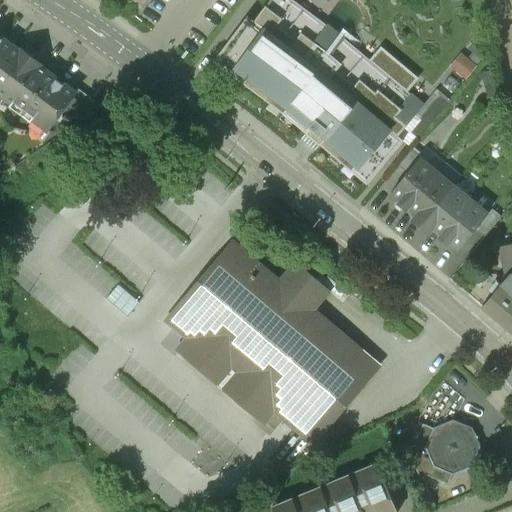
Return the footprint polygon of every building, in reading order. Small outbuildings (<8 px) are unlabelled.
[(288,117),(367,183),(403,141),(398,136),(423,106),(292,0),(270,0),(254,22),(248,17),(214,61),(288,117)] [(42,63),(22,48),(20,50),(0,35),(0,95),(11,104),(10,106),(30,122),(32,119),(48,131),(64,108),(76,92),(75,91),(41,66),(42,63)] [(76,92),(64,108),(82,121),(103,107),(78,88),(75,91),(76,92)] [(413,146),(398,165),(407,172),(420,157),(423,154),(413,146)] [(488,213),(420,157),(407,172),(390,194),(398,201),(397,203),(406,210),(408,209),(415,215),(411,220),(428,234),(432,229),(440,235),(439,237),(448,244),(449,243),(458,250),(476,228),(488,213)] [(488,213),(476,228),(485,236),(501,216),(492,208),(488,213)] [(296,264),(280,283),(232,243),(212,267),(220,273),(175,326),(189,337),(178,350),(263,422),(274,409),(313,442),(378,366),(311,310),(328,291),(296,264)] [(511,244),(500,247),(506,275),(511,274),(511,273),(511,244)] [(511,273),(511,274),(511,277),(511,292),(510,293),(500,285),(483,306),(511,330),(511,273)] [(113,296),(132,312),(143,299),(125,283),(113,296)] [(471,428),(453,421),(435,428),(423,423),(414,445),(408,448),(420,477),(426,474),(448,483),(453,471),(471,464),(478,446),(471,428)] [(397,511),(377,463),(356,471),(357,472),(349,475),(349,474),(328,483),(328,484),(321,487),(320,486),(300,495),(300,496),(293,499),(292,498),(272,507),(273,511),(397,511)]
